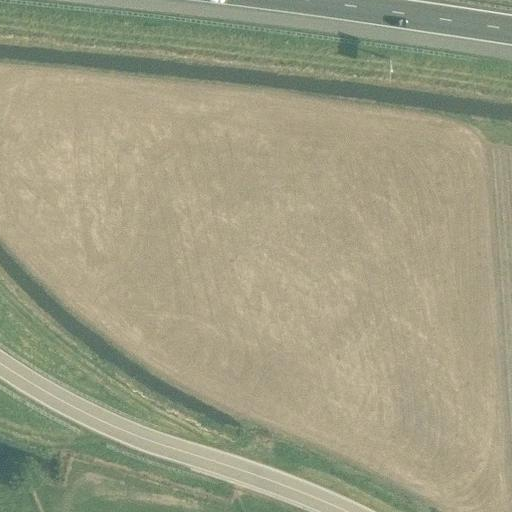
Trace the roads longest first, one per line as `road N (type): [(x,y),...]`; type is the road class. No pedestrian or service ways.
road 1 (unclassified): [(342,511),(161,448),(37,390),(0,362)]
road 2 (motorway): [(295,0),(511,31)]
